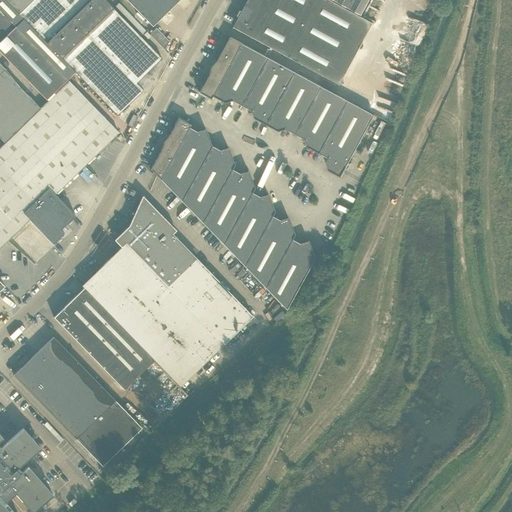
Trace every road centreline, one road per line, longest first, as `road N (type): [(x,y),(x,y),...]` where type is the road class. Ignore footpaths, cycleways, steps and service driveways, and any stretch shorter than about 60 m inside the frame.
road 1 (track): [(472,0),(307,381),(234,511)]
road 2 (unclassified): [(0,340),(77,259),(216,0)]
road 3 (unknown): [(126,169),(250,299),(251,315),(232,342)]
road 4 (track): [(341,304),(272,339),(161,436)]
